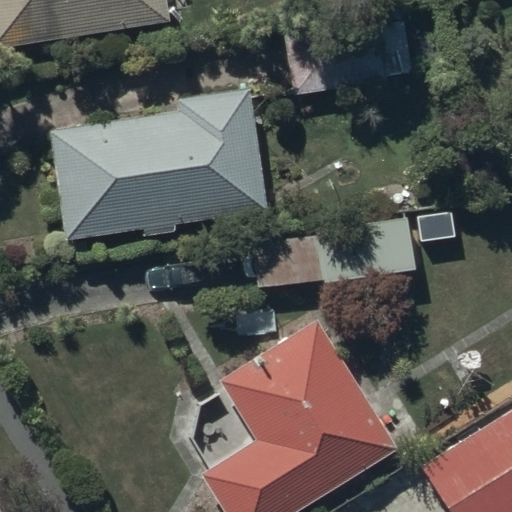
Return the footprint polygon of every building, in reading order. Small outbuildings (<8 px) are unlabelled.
[(407,54),(401,13),(283,30),(291,85),(390,71),(387,56),(407,54)] [(52,88),(64,192),(269,169),(254,46),(174,55),(176,74),(52,88)] [(412,264),(404,206),(315,219),(323,277),(412,264)] [(318,269),(311,225),(250,235),(257,279),(318,269)] [(192,428),(231,490),(380,400),(302,273),(209,330),(248,394),(192,428)] [(511,511),(511,397),(420,455),(455,511),(511,511)]
